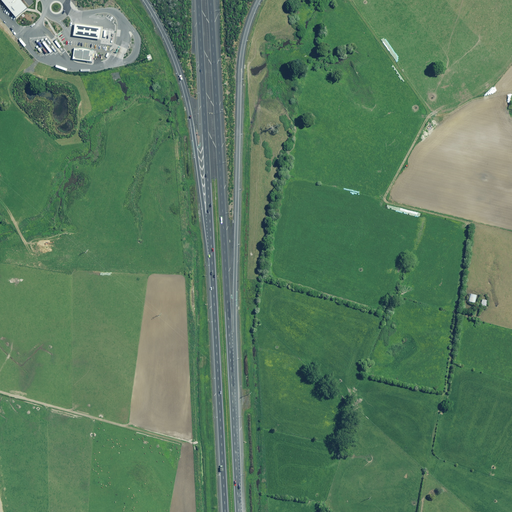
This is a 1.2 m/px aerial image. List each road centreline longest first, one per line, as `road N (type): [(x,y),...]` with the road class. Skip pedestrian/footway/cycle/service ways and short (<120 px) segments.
road 1 (motorway): [(258,0),(240,62),(230,356)]
road 2 (motorway): [(210,0),(230,356)]
road 3 (motorway): [(225,511),(211,250)]
road 4 (motorway): [(211,250),(184,89),(144,0)]
road 5 (motorway): [(211,250),(198,0)]
road 6 (motorway): [(230,356),(238,511)]
